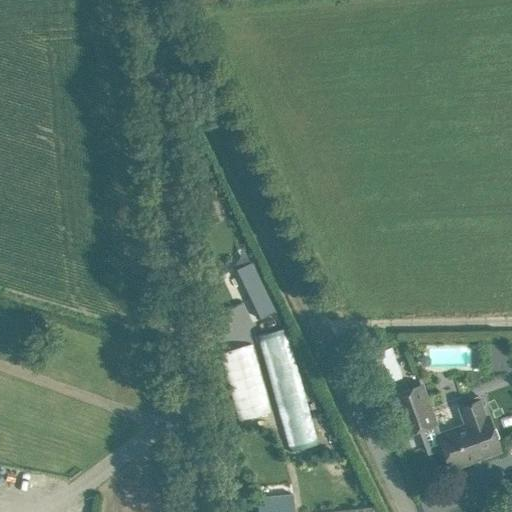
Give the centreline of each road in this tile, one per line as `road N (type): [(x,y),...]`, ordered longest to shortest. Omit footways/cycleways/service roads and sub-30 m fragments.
road 1 (unclassified): [(398,511),(234,179),(194,60),(154,40)]
road 2 (unclassified): [(200,511),(154,40)]
